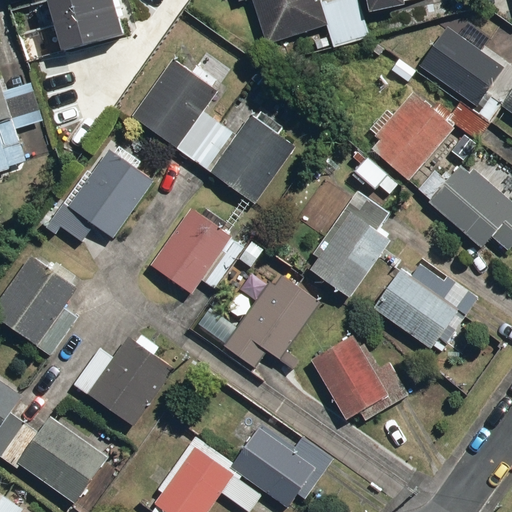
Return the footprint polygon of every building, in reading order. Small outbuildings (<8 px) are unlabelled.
[(112,0),(47,0),(54,25),(115,8),(112,0)] [(260,0),(273,39),(330,27),(333,43),(385,32),(380,9),(415,1),(414,0),(328,0),(326,1),(325,0),(260,0)] [(115,8),(54,25),(62,53),(123,36),(115,8)] [(511,62),(454,24),(425,67),(467,95),(453,113),(484,137),(506,105),(511,109),(511,62)] [(178,57),(135,115),(265,200),(303,141),(245,103),(232,123),(211,110),(226,87),(222,84),(231,70),(207,54),(197,69),(178,57)] [(0,168),(32,160),(23,125),(49,119),(40,81),(9,89),(3,62),(0,62),(0,168)] [(117,74),(92,105),(108,118),(133,87),(117,74)] [(406,105),(402,103),(378,134),(384,139),(376,149),(417,181),(462,124),(418,90),(406,105)] [(337,130),(322,148),(346,168),(361,150),(337,130)] [(118,139),(58,217),(89,240),(101,224),(116,236),(159,178),(143,166),(147,161),(118,139)] [(444,161),(421,188),(486,246),(497,234),(511,247),(511,246),(511,193),(472,157),(457,173),(444,161)] [(232,229),(236,224),(210,206),(207,212),(196,204),(155,263),(199,293),(208,280),(220,288),(252,243),(232,229)] [(358,208),(317,264),(356,293),(398,237),(358,208)] [(39,252),(0,307),(0,311),(55,354),(84,317),(68,304),(82,287),(75,281),(81,273),(62,259),(57,266),(39,252)] [(416,270),(403,262),(376,305),(437,343),(443,333),(455,341),(483,296),(423,259),(416,270)] [(274,278),(228,343),(261,367),(271,353),(283,362),(326,303),(287,275),(281,283),(274,278)] [(314,358),(353,417),(361,412),(368,423),(414,393),(368,322),(314,358)] [(103,346),(78,381),(140,424),(180,365),(160,352),(165,344),(145,331),(140,338),(134,334),(118,357),(103,346)] [(0,451),(23,468),(26,464),(81,502),(78,507),(85,511),(93,511),(128,463),(56,413),(42,433),(16,415),(29,396),(0,375),(0,451)] [(294,506),(303,494),(308,497),(338,456),(309,436),(302,445),(273,423),(244,464),(241,468),(294,506)] [(244,464),(200,433),(161,488),(166,491),(153,509),(157,511),(172,511),(173,511),(213,511),(228,491),(255,511),(268,493),(238,472),(241,468),(244,464)] [(35,511),(0,486),(0,511),(35,511)]
